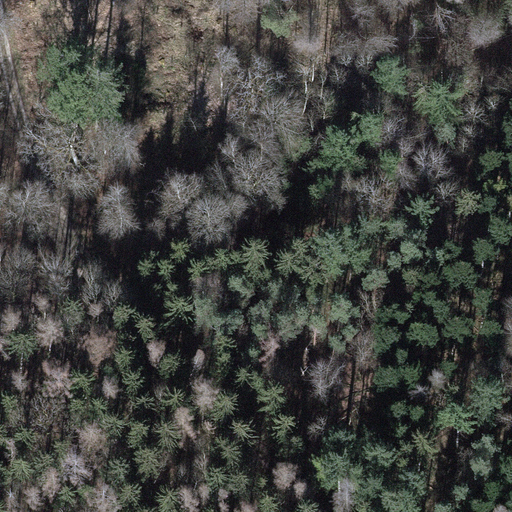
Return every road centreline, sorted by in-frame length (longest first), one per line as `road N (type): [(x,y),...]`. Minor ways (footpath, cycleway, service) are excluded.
road 1 (track): [(313,511),(156,365),(75,267),(6,73),(1,0)]
road 2 (track): [(0,351),(75,267),(0,185)]
